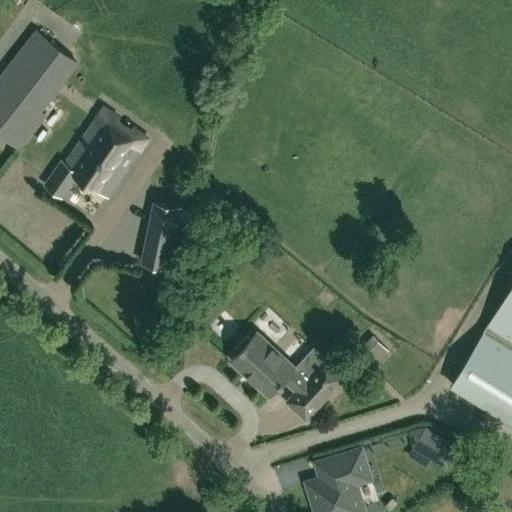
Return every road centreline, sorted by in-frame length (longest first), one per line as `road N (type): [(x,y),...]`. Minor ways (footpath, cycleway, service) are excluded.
road 1 (unclassified): [(268,511),(164,405),(0,264)]
road 2 (unknown): [(243,479),(422,413),(476,426),(511,446)]
